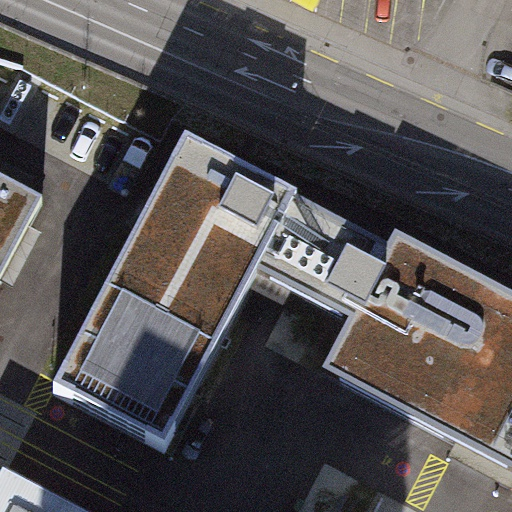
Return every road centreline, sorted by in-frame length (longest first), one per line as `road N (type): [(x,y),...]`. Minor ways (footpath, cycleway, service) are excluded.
road 1 (primary): [(92,0),(432,141)]
road 2 (unknown): [(201,506),(283,366)]
road 3 (residential): [(488,0),(432,141)]
